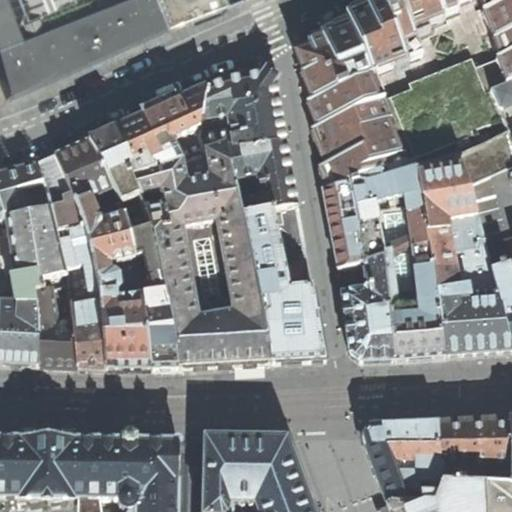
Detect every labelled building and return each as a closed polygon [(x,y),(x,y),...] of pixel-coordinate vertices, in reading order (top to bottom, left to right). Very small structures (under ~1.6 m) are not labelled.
[(178,28),(167,0),(0,0),(0,70),(12,99),(178,28)] [(167,0),(178,28),(244,0),(167,0)] [(420,59),(413,39),(396,0),(379,0),(380,1),(372,5),(366,7),(365,5),(364,5),(367,14),(349,21),(351,26),(372,78),(420,59)] [(396,0),(413,39),(429,33),(426,27),(445,20),(443,17),(457,12),(455,5),(468,0),(396,0)] [(499,59),(509,86),(511,84),(511,0),(478,0),(484,13),(481,14),(499,59)] [(349,185),(407,168),(382,103),(372,78),(351,26),(348,28),(347,27),(331,33),(334,42),(311,51),(312,53),(296,58),(298,65),(303,75),(300,77),(301,78),(307,75),(311,86),(317,100),(305,105),(322,193),(349,188),(349,185)] [(501,120),(489,94),(509,86),(499,59),(474,70),(470,60),(408,86),(410,91),(382,103),(407,168),(414,166),(416,166),(413,160),(453,144),(457,156),(474,150),(469,134),(501,120)] [(0,102),(12,99),(0,70),(0,102)] [(225,83),(206,92),(202,124),(229,119),(234,150),(227,152),(241,220),(297,209),(286,146),(275,85),(264,77),(244,80),(225,83)] [(511,84),(509,86),(489,94),(501,120),(506,132),(508,134),(510,137),(511,144),(511,84)] [(133,115),(115,129),(116,133),(133,169),(127,172),(134,183),(182,166),(175,146),(200,134),(202,124),(206,92),(155,108),(133,115)] [(205,158),(227,152),(234,150),(229,119),(202,124),(200,134),(205,158)] [(102,139),(89,144),(115,193),(121,206),(130,237),(152,231),(146,214),(140,197),(134,183),(127,172),(133,169),(116,133),(102,139)] [(511,169),(511,144),(510,137),(508,134),(458,158),(467,188),(511,169)] [(77,209),(115,193),(89,144),(71,153),(56,159),(77,209)] [(146,214),(152,231),(166,294),(179,373),(227,370),(272,368),(258,299),(241,220),(227,152),(205,158),(210,180),(188,184),(182,166),(134,183),(140,197),(162,194),(164,210),(146,214)] [(480,358),(511,355),(500,309),(495,286),(491,272),(484,248),(467,188),(458,158),(458,157),(414,168),(431,263),(433,262),(446,360),(480,358)] [(91,374),(106,374),(100,296),(90,247),(84,228),(77,209),(56,159),(46,164),(36,168),(44,187),(50,198),(53,212),(60,248),(67,279),(69,289),(72,302),(73,325),(78,374),(91,374)] [(420,362),(446,360),(433,262),(431,263),(414,168),(414,166),(407,168),(349,185),(349,188),(357,227),(363,267),(338,272),(338,279),(363,274),(383,271),(395,364),(420,362)] [(0,223),(3,226),(8,225),(7,222),(27,217),(20,193),(44,187),(36,168),(2,178),(0,178),(0,223)] [(357,227),(349,188),(322,193),(325,210),(330,232),(357,227)] [(121,206),(115,193),(77,209),(84,228),(90,247),(100,296),(106,374),(131,374),(152,374),(143,298),(118,300),(111,268),(136,263),(130,237),(121,206)] [(300,227),(297,209),(241,220),(258,299),(272,368),(300,366),(325,365),(312,296),(306,261),(297,263),(293,267),(298,292),(287,294),(281,259),(275,230),(280,229),(288,234),(289,243),(294,246),(303,244),(300,227)] [(53,212),(27,217),(7,222),(8,225),(10,238),(0,239),(0,368),(18,369),(40,370),(39,326),(37,308),(35,298),(40,296),(40,287),(67,279),(60,248),(53,212)] [(363,267),(357,227),(330,232),(333,251),(338,272),(363,267)] [(166,294),(152,231),(130,237),(136,263),(144,261),(151,296),(143,298),(152,374),(165,374),(179,373),(166,294)] [(511,240),(484,248),(491,272),(511,265),(511,240)] [(136,263),(143,298),(151,296),(144,261),(136,263)] [(511,265),(491,272),(495,286),(500,309),(511,355),(511,265)] [(361,295),(340,297),(343,316),(349,357),(360,366),(373,366),(395,364),(383,271),(363,274),(365,290),(361,295)] [(35,298),(37,308),(39,326),(40,370),(41,374),(59,374),(78,374),(73,325),(72,302),(69,289),(40,296),(35,298)] [(442,488),(485,490),(510,490),(509,423),(480,425),(447,427),(448,446),(442,446),(442,488)] [(374,473),(386,506),(420,509),(416,486),(442,488),(442,446),(448,446),(447,427),(439,427),(404,428),(377,429),(368,432),(362,441),(374,473)] [(0,511),(177,511),(178,507),(175,507),(176,488),(178,488),(178,481),(176,481),(176,454),(179,454),(179,448),(179,447),(178,445),(177,445),(170,444),(170,447),(155,447),(143,447),(143,444),(123,444),(123,446),(111,446),(101,446),(101,443),(95,443),(95,446),(73,445),(73,443),(70,443),(70,439),(64,439),(64,443),(48,442),(31,442),(32,438),(25,438),(25,442),(23,442),(23,445),(0,444),(0,442),(0,441),(0,511)] [(312,511),(302,484),(287,443),(204,441),(204,448),(202,511),(312,511)] [(484,511),(485,490),(442,488),(416,486),(420,509),(386,506),(387,511),(484,511)] [(511,511),(511,490),(510,490),(485,490),(484,511),(511,511)]
